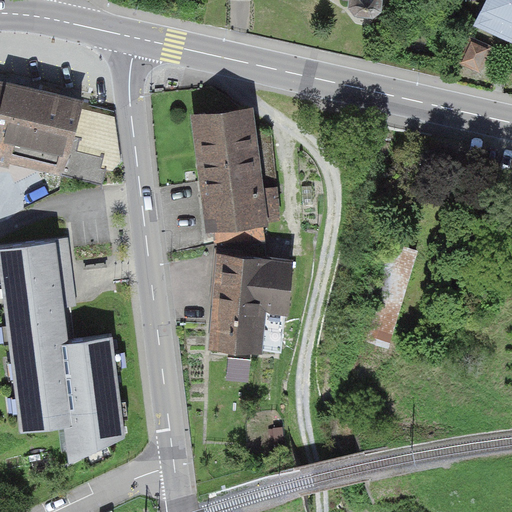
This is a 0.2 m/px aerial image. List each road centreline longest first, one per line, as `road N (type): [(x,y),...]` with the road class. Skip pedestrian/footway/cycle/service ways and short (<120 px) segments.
road 1 (tertiary): [(138,38),(131,103),(175,466)]
road 2 (primary): [(138,38),(511,124)]
